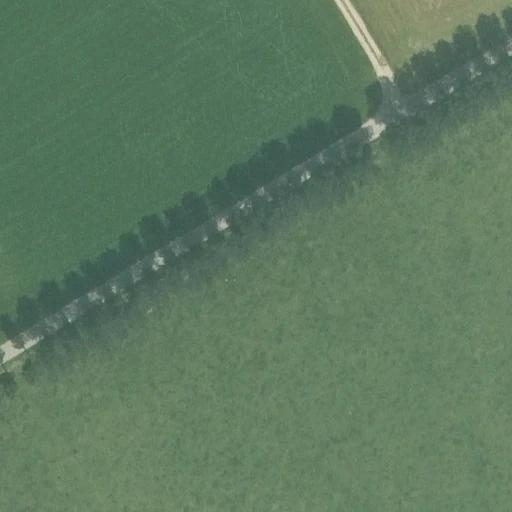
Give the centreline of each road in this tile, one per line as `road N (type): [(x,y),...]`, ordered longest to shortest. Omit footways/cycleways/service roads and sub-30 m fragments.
road 1 (unclassified): [(0,358),(511,47)]
road 2 (track): [(338,0),(405,111)]
